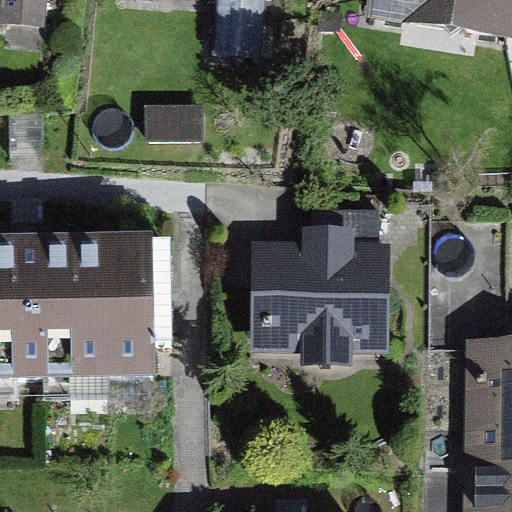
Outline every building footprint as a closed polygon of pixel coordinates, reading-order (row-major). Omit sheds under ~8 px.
[(46,0),(0,0),(0,8),(0,19),(44,23),(46,0)] [(218,0),(212,53),(260,58),(265,0),(218,0)] [(511,0),(376,0),(374,16),(412,23),(414,10),(465,18),(463,31),(509,39),(511,20),(511,0)] [(148,113),(148,143),(199,143),(198,112),(148,113)] [(170,348),(168,250),(0,252),(0,382),(151,380),(151,349),(170,348)] [(449,321),(507,320),(506,253),(447,254),(449,321)] [(263,261),(261,343),(377,344),(378,263),(263,261)] [(511,511),(511,352),(476,352),(473,511),(511,511)]
